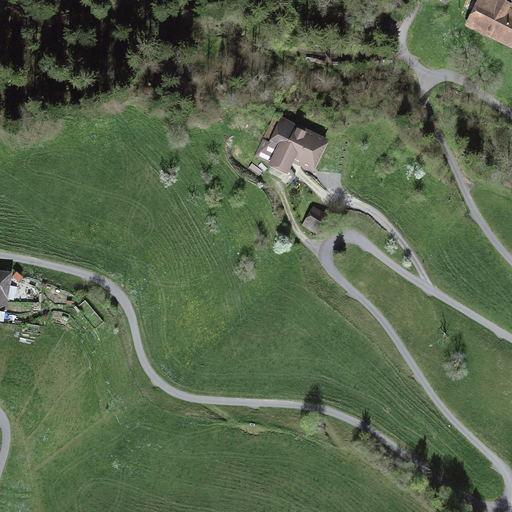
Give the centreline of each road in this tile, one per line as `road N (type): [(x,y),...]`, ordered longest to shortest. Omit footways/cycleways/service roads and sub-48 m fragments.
road 1 (track): [(0,254),(76,271),(115,291),(145,366),(170,390),(331,411),(482,506),(507,499),(501,465),(448,415),(392,333),(324,256),(336,238),(363,242),(511,339)]
road 2 (track): [(511,261),(474,210),(423,95),(433,78),(448,76),(511,114)]
road 3 (track): [(427,290),(379,217),(319,192),(294,168)]
